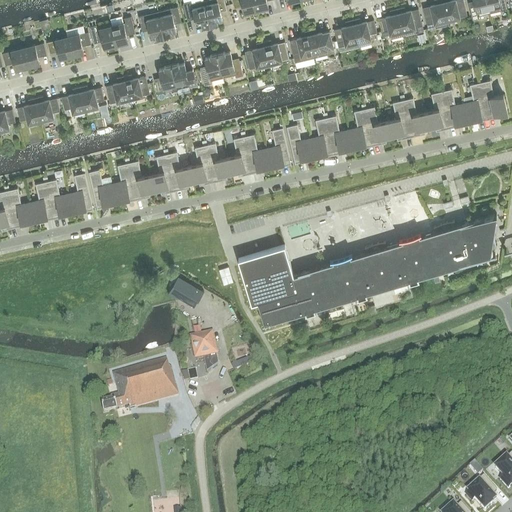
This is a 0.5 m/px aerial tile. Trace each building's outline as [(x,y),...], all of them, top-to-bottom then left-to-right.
[(191,1),(183,3),(187,17),(194,15),(197,26),(202,25),(203,26),(210,24),(203,0),(192,3),(191,1)] [(220,9),(222,8),(226,7),(224,0),(203,0),(210,24),(217,22),(217,21),(222,20),(220,9)] [(231,0),(234,8),(243,6),(244,12),(256,9),(253,0),(231,0)] [(267,0),(253,0),(256,9),(268,6),(267,0)] [(423,7),(423,8),(428,30),(448,25),(441,0),(434,0),(435,4),(430,5),(430,6),(423,7)] [(467,15),(465,8),(463,0),(441,0),(448,25),(447,20),(467,15)] [(490,13),(486,0),(473,0),(475,3),(469,5),(472,19),(479,18),(478,16),(490,13)] [(486,0),(490,13),(507,9),(505,0),(486,0)] [(180,19),(177,6),(158,11),(164,35),(171,33),(171,32),(176,31),(174,20),(180,19)] [(404,6),(397,8),(404,36),(424,31),(418,8),(411,10),(405,11),(404,6)] [(391,15),(385,16),(386,16),(378,18),(383,36),(390,34),(391,39),(404,36),(397,8),(390,10),(391,15)] [(164,35),(158,11),(139,16),(142,28),(148,27),(151,37),(156,36),(157,37),(164,35)] [(135,33),(131,16),(124,18),(126,22),(111,26),(116,44),(128,41),(126,35),(135,33)] [(361,22),(360,17),(352,19),(359,47),(372,43),(370,34),(377,32),(374,19),(366,21),(361,22)] [(359,47),(352,19),(345,21),(346,25),(341,27),(334,29),(338,47),(358,42),(359,47)] [(96,25),(90,26),(94,43),(102,41),(104,47),(116,44),(111,26),(97,29),(96,25)] [(315,28),(308,30),(315,58),(335,53),(329,30),(322,32),(322,31),(316,33),(315,28)] [(315,58),(308,30),(301,32),(302,36),(297,38),(289,40),(295,62),(315,58)] [(91,44),(88,32),(67,37),(72,55),(84,52),(82,46),(91,44)] [(72,55),(67,37),(47,42),(49,54),(58,52),(60,58),(72,55)] [(271,39),(264,41),(269,64),(289,59),(285,41),(277,43),(277,42),(272,44),(271,39)] [(269,64),(264,41),(256,43),(257,47),(252,49),(245,51),(249,69),(269,64)] [(47,54),(44,42),(23,48),(28,66),(40,63),(38,57),(47,54)] [(28,66),(23,48),(2,53),(5,65),(14,63),(15,69),(28,66)] [(233,62),(230,52),(225,53),(224,52),(217,54),(223,78),(235,75),(236,77),(243,75),(239,61),(233,62)] [(201,70),(204,85),(211,83),(211,81),(223,78),(217,54),(210,55),(210,57),(205,58),(207,68),(201,70)] [(179,64),(178,63),(171,65),(177,89),(197,84),(194,72),(187,74),(184,63),(179,64)] [(177,89),(171,65),(164,67),(164,68),(159,69),(162,80),(155,81),(158,94),(177,89)] [(133,78),(131,73),(124,75),(130,98),(150,93),(145,76),(138,77),(133,78)] [(130,98),(124,75),(117,77),(118,82),(113,83),(113,84),(106,86),(110,103),(130,98)] [(482,82),(480,82),(488,118),(497,116),(496,114),(507,111),(503,94),(494,96),(490,80),(482,82)] [(473,101),(464,103),(468,120),(479,118),(480,120),(488,118),(480,82),(478,83),(470,85),(473,101)] [(88,89),(87,84),(80,86),(85,109),(98,106),(97,101),(104,100),(101,87),(94,88),(93,88),(88,89)] [(85,109),(80,86),(72,88),(74,93),(68,94),(68,95),(61,97),(64,110),(72,108),(73,112),(85,109)] [(443,91),(441,91),(450,127),(458,125),(458,122),(468,120),(464,103),(455,105),(452,89),(443,91)] [(435,110),(426,112),(430,129),(440,126),(441,129),(450,127),(441,91),(439,92),(431,93),(435,110)] [(44,100),(43,95),(35,97),(41,120),(54,117),(52,112),(60,111),(57,98),(49,99),(44,100)] [(41,120),(35,97),(28,99),(29,104),(24,105),(24,106),(17,107),(20,120),(27,119),(28,123),(41,120)] [(405,99),(403,100),(411,136),(420,134),(419,131),(430,129),(426,112),(417,114),(413,98),(405,99)] [(396,118),(387,120),(391,138),(402,135),(402,138),(411,136),(403,100),(392,102),(396,118)] [(374,106),(364,109),(372,145),(381,143),(380,140),(391,138),(387,120),(378,123),(374,106)] [(0,110),(0,130),(9,128),(8,123),(15,122),(12,109),(5,110),(0,110)] [(358,127),(349,129),(352,146),(363,144),(364,147),(372,145),(364,109),(354,111),(358,127)] [(336,115),(326,118),(334,154),(342,152),(342,149),(352,146),(349,129),(340,131),(336,115)] [(319,136),(310,138),(314,155),(325,153),(325,156),(334,154),(326,118),(315,120),(319,136)] [(295,164),(295,162),(304,161),(303,158),(314,155),(310,138),(301,140),(297,124),(287,127),(295,164)] [(291,165),(283,127),(280,128),(272,130),(276,146),(267,148),(271,165),(281,163),(282,166),(290,164),(291,165)] [(271,165),(267,148),(258,150),(254,134),(246,136),(244,136),(252,172),(260,170),(260,168),(271,165)] [(252,172),(244,136),(241,137),(233,139),(237,155),(228,157),(232,174),(243,172),(243,174),(252,172)] [(232,174),(228,157),(219,159),(215,143),(205,145),(213,181),(222,179),(221,176),(232,174)] [(213,181),(205,145),(195,148),(198,164),(189,166),(193,183),(204,180),(205,183),(213,181)] [(193,183),(189,166),(180,168),(177,152),(169,153),(166,154),(175,190),(183,188),(182,185),(193,183)] [(175,190),(166,154),(164,154),(156,156),(160,173),(151,175),(155,192),(165,189),(166,192),(175,190)] [(155,192),(151,175),(142,177),(138,160),(128,163),(136,199),(145,197),(144,194),(155,192)] [(136,199),(128,163),(117,165),(121,181),(112,183),(116,200),(127,198),(127,201),(136,199)] [(116,200),(112,183),(103,185),(99,169),(89,172),(97,209),(98,209),(97,208),(106,206),(105,203),(116,200)] [(78,191),(69,193),(73,210),(83,208),(84,211),(93,209),(93,210),(85,172),(83,173),(74,175),(78,191)] [(56,179),(46,181),(54,218),(63,216),(62,213),(73,210),(69,193),(60,195),(56,179)] [(39,200),(30,202),(34,219),(45,217),(45,220),(54,218),(46,181),(35,184),(39,200)] [(17,188),(7,190),(15,226),(24,224),(23,222),(34,219),(30,202),(21,204),(17,188)] [(0,206),(1,209),(0,208),(0,226),(6,226),(7,228),(15,226),(7,190),(0,191),(0,206)] [(386,245),(386,241),(382,241),(380,241),(377,242),(376,243),(372,244),(369,245),(366,246),(364,247),(366,251),(293,273),(285,244),(238,258),(251,303),(258,301),(263,320),(264,322),(262,322),(263,323),(304,311),(495,254),(495,253),(490,254),(492,244),(495,243),(494,230),(496,213),(484,217),(484,216),(455,224),(454,220),(453,220),(449,221),(446,221),(443,222),(440,224),(436,225),(433,226),(435,230),(386,245)] [(228,267),(219,270),(224,285),(233,282),(228,267)] [(178,276),(168,294),(193,309),(204,291),(178,276)] [(211,333),(191,337),(196,357),(203,356),(206,372),(218,364),(211,333)] [(101,401),(103,412),(129,405),(130,408),(178,395),(171,367),(169,368),(166,359),(113,373),(118,390),(109,393),(111,398),(101,401)] [(506,457),(495,467),(503,476),(499,480),(508,489),(510,487),(511,489),(511,487),(511,453),(507,458),(506,457)] [(469,493),(466,495),(472,501),(475,499),(484,510),(492,503),(491,502),(495,499),(491,495),(496,490),(485,478),(479,483),(479,482),(468,491),(469,493)] [(468,511),(461,503),(456,508),(453,505),(444,511),(468,511)]
